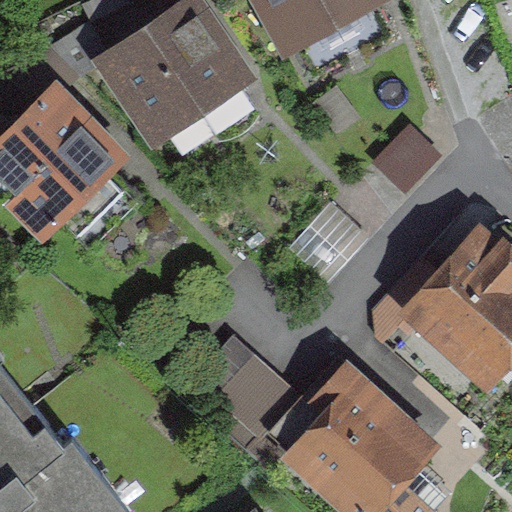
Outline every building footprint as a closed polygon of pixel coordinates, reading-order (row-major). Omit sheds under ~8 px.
[(203,0),(190,0),(94,64),(152,151),(258,82),(203,0)] [(252,0),(284,58),(391,0),(252,0)] [(59,87),(0,143),(0,200),(45,247),(132,164),(59,87)] [(511,247),(485,224),(402,315),(490,395),(511,371),(511,247)] [(126,511),(7,354),(0,359),(0,511),(126,511)] [(322,417),(279,460),(338,511),(432,511),(410,488),(439,448),(348,362),(311,403),(322,417)]
